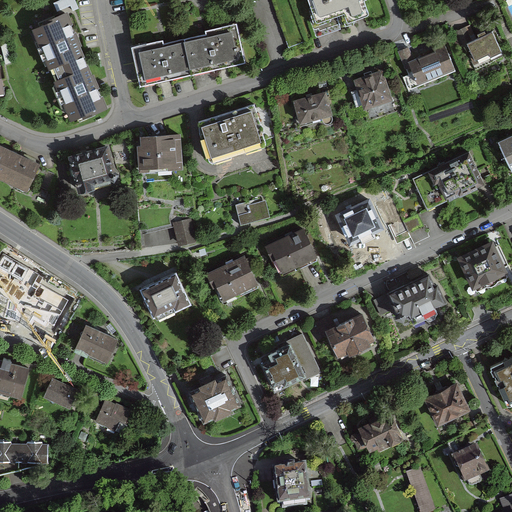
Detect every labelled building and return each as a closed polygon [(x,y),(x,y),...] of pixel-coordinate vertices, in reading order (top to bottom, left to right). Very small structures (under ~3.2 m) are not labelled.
[(368,0),(312,0),(320,21),(350,10),(353,20),(373,13),(368,0)] [(80,34),(71,11),(34,25),(71,121),(108,107),(97,79),(80,34)] [(132,42),(140,85),(167,79),(217,69),(249,63),(240,20),(132,42)] [(468,42),(477,61),(502,49),(493,30),(468,42)] [(399,63),(409,88),(458,69),(448,44),(399,63)] [(0,61),(0,96),(9,96),(4,61),(0,61)] [(368,108),(396,98),(386,68),(357,78),(368,108)] [(330,88),(294,100),(304,129),(340,117),(330,88)] [(202,119),(214,160),(266,145),(254,104),(202,119)] [(511,132),(498,139),(511,169),(511,132)] [(137,136),(138,172),(184,170),(182,134),(137,136)] [(40,161),(0,143),(0,182),(26,194),(40,161)] [(85,150),(67,155),(79,194),(120,182),(108,143),(85,150)] [(413,177),(427,210),(487,183),(484,177),(491,174),(487,166),(479,170),(471,151),(413,177)] [(231,199),(240,227),(260,221),(251,193),(231,199)] [(339,217),(350,241),(359,236),(362,241),(376,235),(373,230),(382,226),(371,203),(339,217)] [(418,213),(403,220),(408,232),(424,225),(418,213)] [(182,244),(200,239),(193,216),(175,221),(182,244)] [(277,256),(283,270),(318,254),(305,225),(265,243),(272,258),(277,256)] [(461,260),(476,289),(509,273),(494,243),(461,260)] [(208,271),(225,305),(263,287),(246,253),(208,271)] [(39,271),(13,255),(0,275),(0,278),(24,294),(39,271)] [(386,290),(404,330),(457,307),(439,267),(386,290)] [(177,270),(140,288),(156,321),(193,303),(177,270)] [(328,328),(343,359),(377,342),(363,312),(328,328)] [(109,364),(120,340),(87,325),(76,349),(109,364)] [(264,367),(275,390),(307,376),(293,344),(260,358),(264,367)] [(511,357),(491,367),(506,403),(511,400),(511,357)] [(29,366),(0,358),(0,393),(20,399),(29,366)] [(240,403),(226,373),(217,378),(215,374),(199,382),(200,385),(189,390),(203,420),(240,403)] [(70,405),(77,386),(53,378),(46,397),(70,405)] [(424,395),(438,424),(471,409),(458,380),(424,395)] [(131,409),(104,399),(95,421),(122,432),(131,409)] [(378,450),(404,437),(391,409),(358,425),(361,431),(358,433),(355,433),(351,434),(350,437),(352,441),(354,441),(359,450),(367,446),(370,450),(377,447),(378,450)] [(0,473),(18,469),(20,443),(0,442),(0,473)] [(47,443),(20,443),(18,469),(47,462),(47,443)] [(452,455),(465,483),(490,471),(477,444),(452,455)] [(312,502),(306,463),(274,468),(279,507),(312,502)] [(418,466),(404,473),(417,511),(432,511),(436,510),(418,466)] [(511,508),(511,496),(502,498),(504,510),(511,508)]
